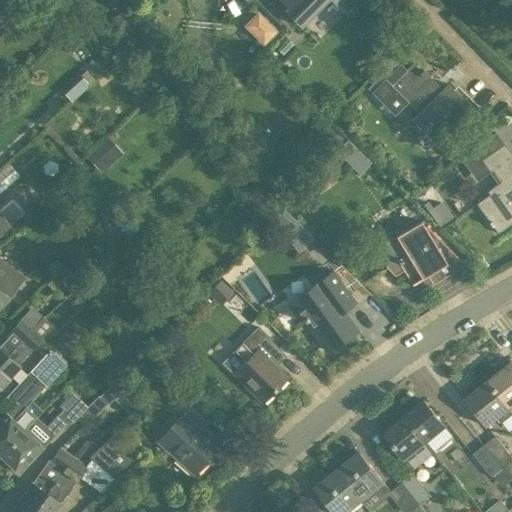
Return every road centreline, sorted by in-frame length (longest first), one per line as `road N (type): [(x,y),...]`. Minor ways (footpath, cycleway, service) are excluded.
road 1 (residential): [(511,286),(378,371),(300,435),(227,511)]
road 2 (residential): [(511,93),(420,0)]
